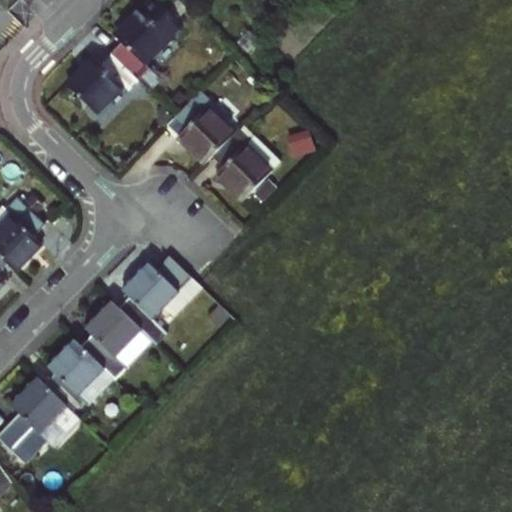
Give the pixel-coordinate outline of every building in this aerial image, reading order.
[(140,79),(151,90),(162,79),(146,64),(183,25),(156,0),(153,0),(115,34),(122,41),(112,52),(140,79)] [(140,79),(112,52),(101,63),(94,56),(67,84),(97,112),(123,86),(129,91),(140,79)] [(201,90),(174,118),(186,130),(179,136),(206,163),(213,157),(236,134),(207,106),(213,101),(201,90)] [(292,134),(298,155),(320,148),(313,127),(292,134)] [(236,134),(213,157),(224,166),(217,173),(244,200),(273,170),(245,144),(250,139),(240,129),(236,134)] [(3,205),(0,208),(0,254),(9,263),(17,271),(43,244),(36,237),(47,225),(18,198),(7,209),(3,205)] [(0,287),(6,282),(0,276),(0,273),(9,263),(0,254),(0,287)] [(130,297),(120,308),(148,334),(153,340),(156,342),(166,332),(161,327),(187,299),(149,264),(123,290),(130,297)] [(82,346),(116,378),(153,340),(148,334),(120,308),(113,301),(86,328),(93,335),(82,346)] [(44,384),(73,411),(84,400),(89,405),(116,378),(82,346),(75,339),(49,366),(56,373),(44,384)] [(0,442),(23,465),(48,440),(41,432),(53,419),(67,433),(81,419),(73,411),(44,384),(37,377),(11,404),(20,413),(0,433),(0,442)] [(41,432),(48,440),(54,446),(67,433),(53,419),(41,432)]
